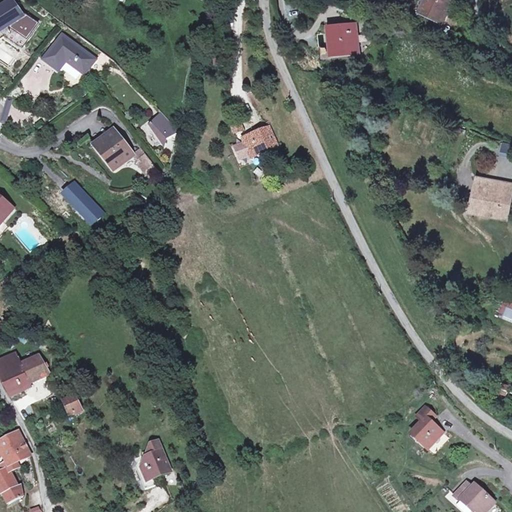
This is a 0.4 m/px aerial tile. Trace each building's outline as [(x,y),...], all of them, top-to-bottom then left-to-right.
[(11,0),(5,5),(0,9),(0,29),(6,23),(9,29),(4,35),(24,48),(40,24),(21,12),(12,0),(11,0)] [(442,23),(452,0),(421,0),(416,12),(429,17),(442,23)] [(442,23),(429,17),(426,24),(439,30),(442,23)] [(6,23),(0,29),(0,31),(4,35),(9,29),(6,23)] [(359,54),(356,24),(330,27),(333,57),(359,54)] [(96,60),(63,36),(44,61),(59,72),(67,62),(85,75),(96,60)] [(319,48),(321,60),(329,59),(326,46),(319,48)] [(166,138),(179,132),(160,112),(150,121),(147,124),(164,147),(166,138)] [(243,130),(238,119),(230,122),(235,134),(243,130)] [(261,132),(243,139),(251,159),(278,147),(268,126),(260,130),(261,132)] [(133,152),(113,128),(93,143),(113,169),(134,154),(133,152)] [(471,151),(474,140),(477,141),(479,135),(470,132),(468,138),(466,137),(463,149),(471,151)] [(499,154),(508,157),(511,147),(511,145),(503,142),(499,154)] [(133,152),(134,154),(138,160),(145,153),(141,147),(133,152)] [(153,164),(145,153),(138,160),(136,161),(143,170),(153,164)] [(508,221),(511,201),(511,182),(474,175),(466,214),(508,221)] [(60,193),(90,226),(105,213),(75,180),(60,193)] [(0,226),(13,210),(0,199),(0,226)] [(0,376),(0,377),(10,395),(31,384),(50,375),(40,357),(21,366),(16,355),(0,362),(0,366),(4,374),(0,376)] [(511,393),(511,387),(502,384),(499,393),(507,396),(508,392),(511,393)] [(76,396),(64,401),(71,417),(83,410),(76,396)] [(427,449),(442,432),(432,423),(437,417),(426,407),(417,418),(423,423),(412,436),(427,449)] [(0,442),(0,450),(6,463),(0,466),(0,476),(9,492),(14,490),(19,499),(24,497),(21,486),(19,487),(12,473),(21,469),(16,460),(30,454),(19,432),(0,442)] [(435,455),(450,438),(444,434),(430,450),(435,455)] [(171,472),(159,443),(151,446),(148,454),(150,457),(146,459),(142,468),(150,471),(153,480),(171,472)] [(153,480),(150,471),(142,468),(148,482),(153,480)] [(3,495),(9,492),(0,476),(0,491),(2,496),(3,495)] [(477,511),(486,511),(495,503),(475,485),(473,488),(467,482),(454,497),(461,502),(462,501),(474,511),(475,511),(477,511)] [(8,505),(19,499),(14,490),(9,492),(3,495),(8,505)]
